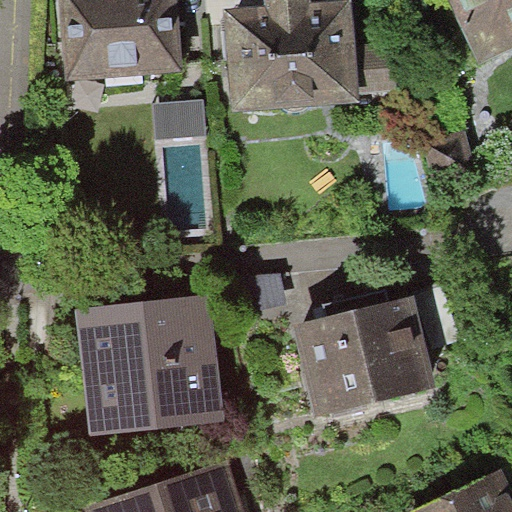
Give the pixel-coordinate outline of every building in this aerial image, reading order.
[(174,0),(60,0),(68,88),(181,78),(174,0)] [(511,0),(446,0),(481,73),(511,58),(511,0)] [(349,4),(224,13),(231,117),(354,108),(353,91),(398,88),(395,44),(352,47),(349,4)] [(166,102),(172,217),(216,215),(210,100),(166,102)] [(444,286),(415,296),(434,352),(463,343),(444,286)] [(89,444),(228,430),(215,300),(77,314),(89,444)] [(438,396),(412,300),(291,332),(316,428),(438,396)] [(98,511),(242,511),(230,472),(98,511)] [(511,511),(511,502),(500,478),(429,511),(511,511)]
